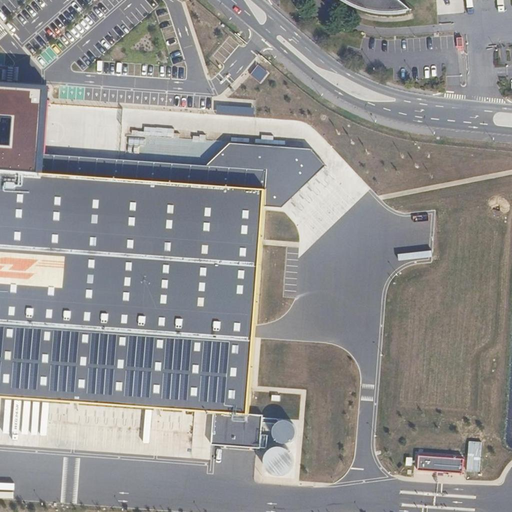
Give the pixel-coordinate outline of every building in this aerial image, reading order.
[(346,0),(349,1),(372,11),(409,11),(395,0),(346,0)] [(251,76),(261,83),(269,73),(260,65),(251,76)] [(0,397),(210,412),(207,443),(261,448),(264,415),(250,414),(264,210),(266,190),(44,174),(45,154),(50,89),(0,85),(0,397)] [(45,154),(44,174),(266,190),(264,210),(288,212),(326,166),(311,149),(228,144),(207,167),(45,154)] [(281,438),(297,439),(298,424),(282,422),(281,438)] [(283,476),(302,466),(289,443),(270,454),(283,476)] [(464,459),(419,456),(418,470),(463,473),(464,459)]
